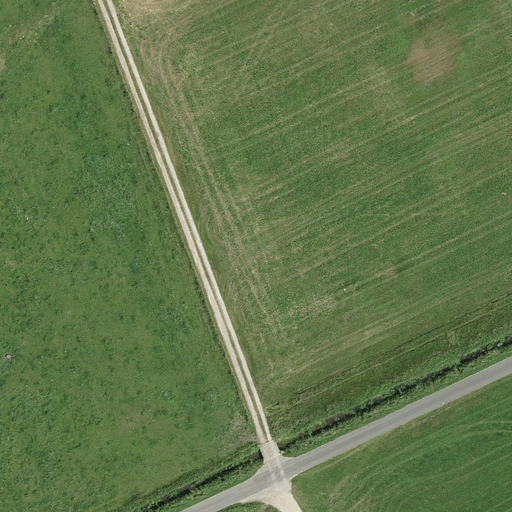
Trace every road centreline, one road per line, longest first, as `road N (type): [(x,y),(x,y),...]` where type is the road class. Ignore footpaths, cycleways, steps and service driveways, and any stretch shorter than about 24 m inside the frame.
road 1 (track): [(100,0),(275,472)]
road 2 (track): [(511,361),(191,511)]
